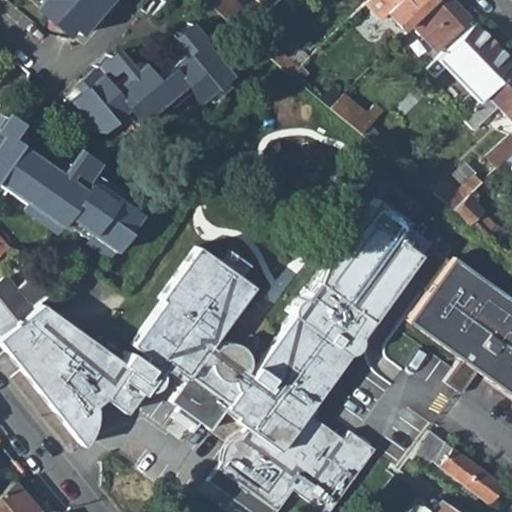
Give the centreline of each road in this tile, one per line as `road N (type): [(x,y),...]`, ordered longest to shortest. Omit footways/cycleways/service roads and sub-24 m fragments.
road 1 (residential): [(0,28),(55,74),(123,20)]
road 2 (tertiary): [(93,511),(0,395)]
